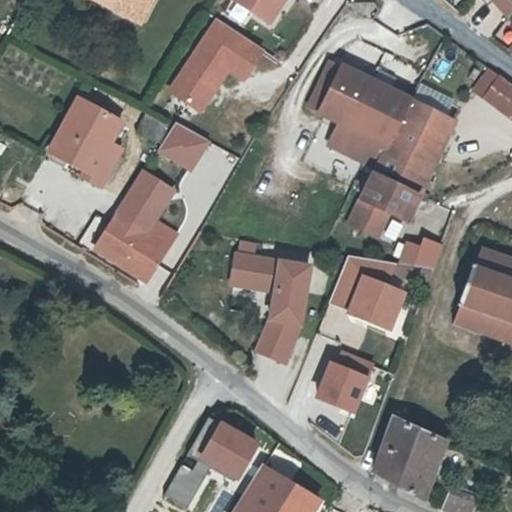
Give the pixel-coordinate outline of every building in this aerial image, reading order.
[(137,0),(135,5),(125,0),(91,0),(144,27),(158,0),(137,0)] [(225,0),(267,27),(284,0),(225,0)] [(242,84),(262,48),(206,18),(165,95),(201,114),(223,74),(242,84)] [(419,193),(417,193),(402,186),(421,148),(432,126),(447,134),(454,121),(330,61),(307,104),(339,122),(327,146),(373,170),(357,201),(385,213),(405,222),(419,193)] [(478,97),(494,76),(484,67),(467,88),(478,97)] [(124,133),(79,108),(51,160),(56,163),(85,180),(82,186),(101,196),(122,159),(113,153),(124,133)] [(256,139),(261,133),(234,117),(219,143),(245,159),(245,158),(254,144),(256,139)] [(171,135),(150,123),(139,142),(161,154),(171,135)] [(447,134),(432,126),(421,148),(436,156),(447,134)] [(421,148),(402,186),(417,193),(436,156),(421,148)] [(385,213),(357,201),(346,223),(372,237),(385,213)] [(130,203),(120,220),(144,235),(152,221),(154,216),(130,203)] [(144,235),(120,220),(100,255),(152,285),(171,250),(144,235)] [(152,221),(144,235),(171,250),(179,236),(152,221)] [(325,312),(389,330),(401,289),(400,289),(407,265),(431,272),(440,244),(419,238),(416,246),(401,242),(394,267),(342,253),(325,312)] [(511,257),(481,247),(452,322),(511,343),(511,257)] [(292,364),(306,262),(230,252),(223,303),(238,305),(240,292),(261,295),(252,358),(292,364)] [(331,347),(308,401),(349,418),(372,364),(331,347)] [(445,439),(394,415),(374,471),(424,498),(445,439)] [(212,509),(216,511),(310,511),(319,498),(245,453),(212,509)] [(470,511),(474,502),(447,490),(440,505),(458,511),(470,511)] [(327,511),(331,506),(319,498),(310,511),(327,511)]
